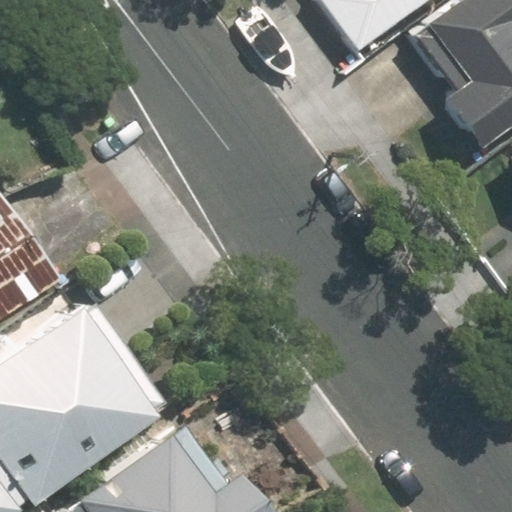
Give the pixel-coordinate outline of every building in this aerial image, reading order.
[(300,0),(336,46),(397,0),(300,0)] [(511,0),(461,0),(394,46),(458,138),(511,101),(511,0)] [(511,150),(502,158),(511,170),(511,150)] [(0,309),(46,272),(0,214),(0,309)] [(18,299),(0,312),(0,489),(104,412),(18,299)] [(14,511),(158,511),(108,443),(14,511)]
